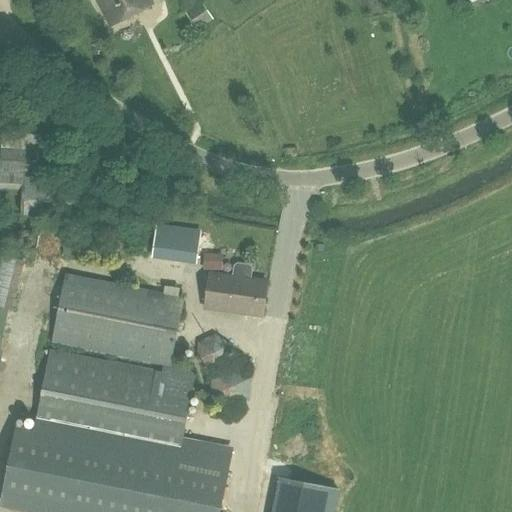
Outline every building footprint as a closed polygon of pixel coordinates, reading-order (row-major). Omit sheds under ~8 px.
[(98,0),(111,25),(153,3),(151,0),(98,0)] [(196,28),(212,17),(202,2),(186,13),(196,28)] [(3,115),(0,164),(0,194),(42,197),(46,118),(3,115)] [(185,230),(181,258),(196,261),(200,232),(185,230)] [(8,242),(5,257),(0,255),(0,332),(5,309),(12,310),(27,247),(8,242)] [(204,268),(218,268),(218,255),(204,255),(204,268)] [(205,308),(262,315),(267,280),(210,272),(205,308)] [(220,511),(234,448),(183,437),(197,368),(171,363),(184,297),(65,273),(51,342),(162,365),(161,372),(49,350),(34,428),(16,425),(0,503),(0,506),(29,511),(220,511)] [(215,356),(217,395),(257,394),(256,372),(246,373),(245,355),(215,356)]
